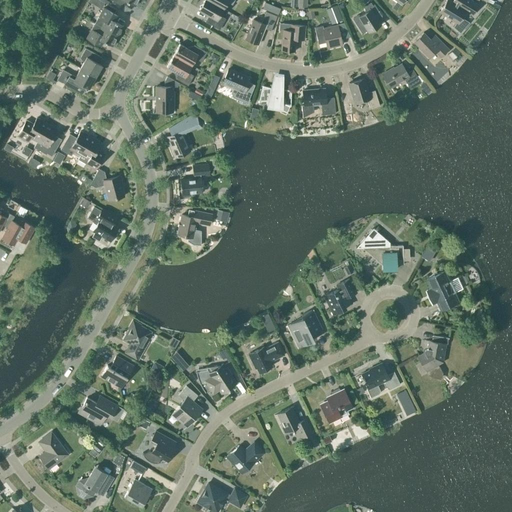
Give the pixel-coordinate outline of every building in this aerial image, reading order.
[(223,8),(208,0),(204,0),(199,9),(211,16),(207,23),(219,29),(225,19),(219,15),(223,8)] [(208,0),(223,8),(227,2),(232,5),(234,0),(208,0)] [(464,9),(466,6),(475,11),(478,5),(470,0),(453,0),(452,2),(449,0),(446,0),(439,12),(457,23),(454,27),(461,32),(469,23),(461,18),(466,10),(464,9)] [(377,20),(382,16),(374,4),(369,7),(370,9),(359,16),(369,32),(380,25),(377,20)] [(342,18),(337,5),(330,8),(334,21),(342,18)] [(103,8),(95,23),(118,36),(124,26),(115,22),(119,16),(103,8)] [(245,39),(258,44),(264,28),(271,31),(276,16),(266,12),(261,23),(253,19),(245,39)] [(95,23),(86,38),(97,45),(100,39),(112,46),(118,36),(95,23)] [(304,37),(305,25),(291,24),(290,30),(282,30),(281,50),(295,51),(296,37),(304,37)] [(327,48),(342,44),(337,25),(323,28),(327,48)] [(440,57),(448,49),(437,38),(433,42),(423,32),(414,41),(429,57),(435,51),(440,57)] [(173,55),(191,65),(195,58),(201,62),(207,52),(194,45),(191,50),(179,44),(173,55)] [(460,52),(455,46),(447,54),(453,59),(460,52)] [(85,60),(80,68),(95,76),(101,65),(99,64),(102,58),(85,48),(80,57),(85,60)] [(187,72),(191,65),(173,55),(167,66),(178,73),(175,78),(188,85),(193,75),(187,72)] [(410,89),(421,82),(413,70),(407,73),(401,64),(391,70),(390,69),(382,74),(391,87),(404,79),(410,89)] [(255,85),(248,82),(250,78),(228,69),(228,70),(220,66),(216,74),(224,78),(222,84),(232,88),(231,92),(232,97),(248,104),(249,99),(255,85)] [(95,77),(95,76),(80,68),(75,76),(63,69),(57,79),(82,94),(86,86),(89,88),(92,82),(95,78),(96,78),(95,77)] [(214,98),(219,77),(212,75),(207,96),(214,98)] [(54,78),(50,76),(47,80),(55,84),(56,81),(53,80),(54,78)] [(177,87),(179,83),(167,76),(164,81),(164,86),(156,86),(155,111),(173,112),(173,87),(177,87)] [(363,78),(349,83),(355,103),(367,100),(370,109),(379,106),(375,90),(368,92),(363,78)] [(279,104),(282,103),(290,106),(291,90),(280,89),(280,90),(273,89),(274,88),(263,85),(258,101),(267,101),(270,103),(273,104),(276,105),(279,104)] [(304,105),(301,105),(302,118),(314,112),(313,105),(321,104),(322,115),(335,113),(334,97),(325,98),(324,88),(302,90),(304,105)] [(186,144),(187,143),(185,138),(184,138),(183,136),(186,134),(185,132),(196,128),(197,130),(203,127),(196,112),(168,127),(169,129),(171,135),(166,137),(175,157),(187,152),(184,145),(186,144)] [(30,137),(37,141),(47,123),(37,117),(33,123),(26,119),(17,136),(27,142),(30,137)] [(58,129),(47,123),(37,141),(44,145),(40,151),(46,154),(47,153),(52,156),(61,139),(54,135),(58,129)] [(74,151),(80,155),(91,137),(80,131),(76,138),(69,134),(60,149),(71,155),(74,151)] [(97,149),(101,142),(91,137),(80,155),(78,159),(95,169),(104,153),(97,149)] [(22,155),(31,158),(33,149),(24,147),(22,155)] [(223,168),(222,158),(211,159),(212,169),(223,168)] [(204,176),(210,175),(208,164),(192,165),(193,175),(194,175),(194,178),(180,180),(181,196),(191,195),(190,193),(202,192),(201,178),(200,174),(204,174),(204,176)] [(109,200),(124,196),(120,184),(122,184),(119,175),(106,179),(104,171),(99,168),(90,184),(95,187),(104,184),(109,200)] [(110,241),(117,228),(104,220),(107,214),(93,206),(87,218),(97,223),(93,231),(94,232),(91,236),(99,240),(101,236),(110,241)] [(228,212),(217,209),(215,219),(226,221),(228,212)] [(11,220),(14,216),(4,210),(1,214),(0,213),(0,227),(2,224),(7,228),(11,220)] [(209,225),(211,214),(195,211),(193,217),(181,214),(177,234),(188,236),(187,241),(193,245),(201,245),(201,230),(194,229),(196,222),(209,225)] [(19,224),(11,220),(7,228),(2,238),(13,244),(19,234),(25,238),(32,226),(21,220),(19,224)] [(361,247),(382,265),(382,268),(396,267),(396,263),(403,263),(403,260),(409,260),(409,248),(403,248),(403,245),(374,222),(354,247),(361,247)] [(355,275),(351,268),(345,271),(349,278),(355,275)] [(442,310),(460,301),(455,292),(457,291),(451,279),(450,280),(445,270),(427,279),(431,288),(428,290),(428,289),(427,290),(428,294),(427,295),(429,300),(431,299),(433,303),(438,301),(442,310)] [(333,314),(342,310),(341,307),(350,303),(347,297),(352,294),(346,280),(336,285),(338,289),(324,296),(333,314)] [(311,334),(321,329),(311,310),(301,315),(302,318),(290,324),(293,330),(291,331),(299,347),(314,340),(311,334)] [(275,329),(271,319),(264,323),(268,332),(275,329)] [(129,328),(124,338),(124,340),(130,343),(126,352),(139,359),(148,342),(146,340),(151,331),(140,325),(140,324),(133,320),(128,328),(129,328)] [(419,356),(429,374),(431,377),(442,379),(443,373),(439,364),(443,361),(446,344),(448,344),(449,338),(433,335),(432,341),(430,341),(428,351),(419,356)] [(248,354),(255,368),(257,368),(259,372),(272,366),(269,362),(284,355),(278,342),(265,348),(264,346),(248,354)] [(171,358),(185,371),(190,366),(177,353),(171,358)] [(111,368),(107,365),(101,376),(120,387),(127,376),(126,375),(128,371),(129,371),(133,365),(116,355),(112,362),(114,363),(111,368)] [(163,366),(154,361),(150,368),(159,372),(163,366)] [(380,390),(377,384),(384,381),(389,390),(400,384),(394,372),(387,375),(381,363),(373,367),(361,374),(368,388),(366,389),(370,397),(379,393),(380,390)] [(202,387),(205,392),(210,388),(213,392),(211,394),(223,386),(225,390),(236,383),(230,374),(231,374),(227,367),(226,368),(223,364),(221,365),(205,367),(205,368),(195,369),(196,371),(197,376),(198,380),(200,384),(202,387)] [(169,418),(173,414),(186,426),(183,430),(201,409),(192,401),(197,395),(186,385),(178,395),(184,400),(169,418)] [(322,404),(326,412),(324,413),(328,422),(347,413),(345,410),(352,407),(348,398),(343,388),(340,390),(339,388),(331,392),(331,394),(325,397),(327,402),(322,404)] [(411,400),(406,390),(398,393),(403,404),(411,400)] [(117,421),(123,409),(103,397),(99,404),(87,397),(79,411),(93,419),(93,421),(97,423),(98,422),(100,423),(105,414),(110,417),(117,421)] [(291,407),(277,414),(281,423),(279,424),(284,433),(296,427),(301,438),(312,432),(305,419),(298,422),(291,407)] [(150,422),(138,415),(134,423),(146,429),(150,422)] [(167,461),(175,448),(173,447),(175,442),(156,431),(151,439),(157,442),(151,452),(149,450),(143,454),(143,455),(145,457),(146,459),(149,461),(152,462),(155,463),(158,463),(160,458),(167,461)] [(48,468),(67,454),(51,432),(39,441),(46,451),(39,456),(48,468)] [(244,451),(239,445),(227,456),(242,473),(254,462),(253,461),(263,453),(253,442),(244,451)] [(114,464),(121,467),(125,458),(118,454),(114,464)] [(145,468),(133,461),(130,467),(142,474),(145,468)] [(83,497),(92,495),(95,490),(102,495),(113,477),(95,466),(87,478),(79,480),(76,486),(78,494),(83,497)] [(124,497),(141,507),(152,489),(134,478),(124,497)] [(230,495),(227,493),(208,483),(200,496),(197,502),(202,505),(202,504),(216,511),(224,498),(239,507),(246,495),(234,488),(230,495)]
